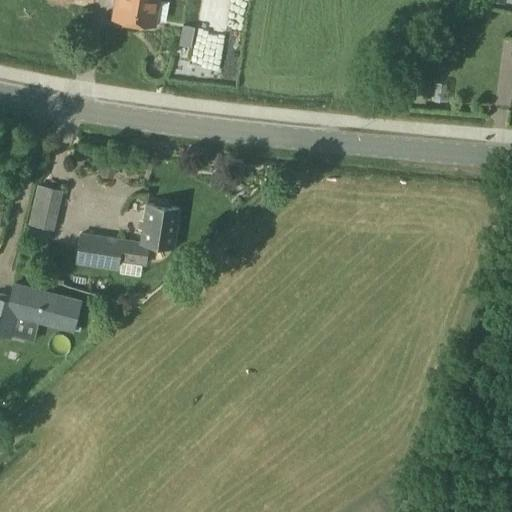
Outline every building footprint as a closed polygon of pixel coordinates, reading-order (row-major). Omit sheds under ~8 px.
[(116,0),(114,18),(153,25),(157,0),(116,0)] [(375,95),(382,101),(392,98),(395,76),(375,95)] [(54,230),(63,190),(38,184),(30,224),(54,230)] [(81,233),(76,263),(117,269),(119,260),(121,261),(119,273),(140,275),(142,264),(145,265),(148,244),(174,247),(180,208),(172,206),(169,202),(158,201),(154,204),(146,203),(140,242),(81,233)] [(9,301),(0,298),(0,333),(11,336),(16,321),(17,321),(22,319),(22,318),(72,330),(80,301),(14,284),(9,301)]
